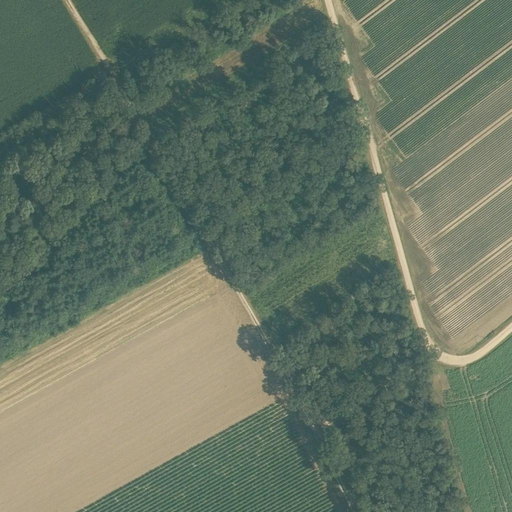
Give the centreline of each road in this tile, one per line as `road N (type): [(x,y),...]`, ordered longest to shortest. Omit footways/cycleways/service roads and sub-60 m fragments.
road 1 (track): [(351,511),(256,328),(67,0)]
road 2 (track): [(325,0),(428,350),(457,367),(511,327)]
road 3 (track): [(296,406),(424,342)]
